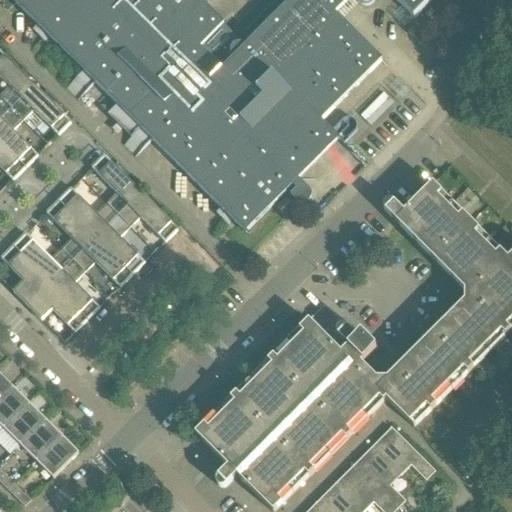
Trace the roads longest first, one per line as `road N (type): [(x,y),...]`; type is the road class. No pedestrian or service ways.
road 1 (residential): [(130,441),(433,125),(498,30)]
road 2 (residential): [(61,375),(192,250)]
